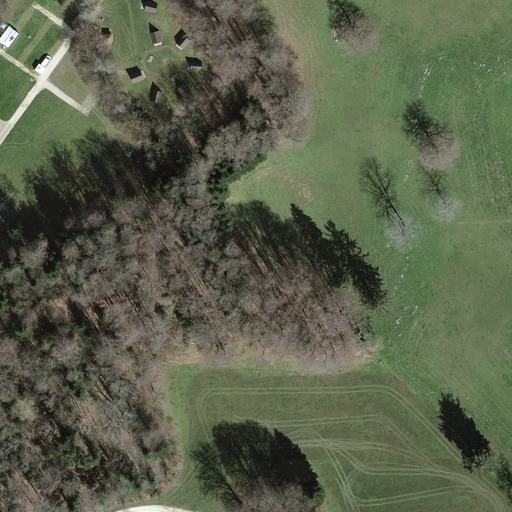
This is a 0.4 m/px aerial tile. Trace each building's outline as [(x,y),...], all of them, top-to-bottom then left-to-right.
[(147,2),(145,10),(154,13),(156,4),(147,2)] [(150,33),(153,43),(161,41),(159,31),(150,33)] [(183,35),(177,43),(183,48),(190,40),(183,35)] [(201,63),(190,62),(190,70),(201,71),(201,63)] [(144,79),(140,70),(130,75),(134,83),(144,79)] [(186,88),(179,93),(185,101),(192,96),(186,88)] [(162,92),(153,90),(151,100),(159,102),(162,92)]
